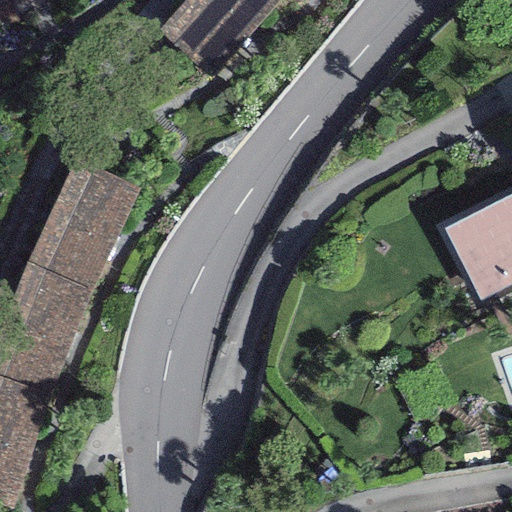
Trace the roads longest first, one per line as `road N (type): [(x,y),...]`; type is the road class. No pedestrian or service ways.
road 1 (tertiary): [(160,511),(167,357),(200,267),(302,118),(405,0)]
road 2 (residential): [(353,511),(511,482)]
